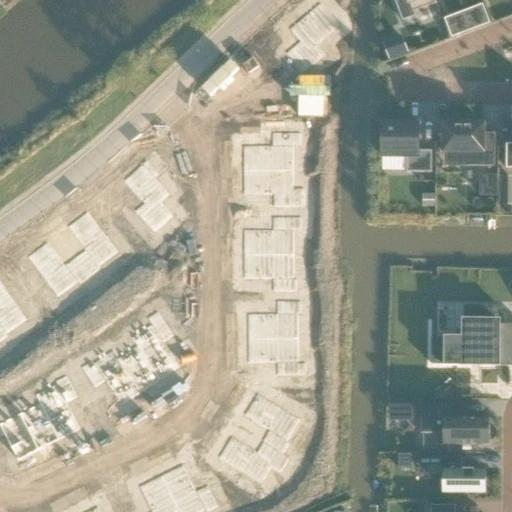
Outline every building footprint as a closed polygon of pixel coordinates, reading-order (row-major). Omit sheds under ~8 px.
[(394,0),(403,21),(415,16),(414,12),(436,4),(434,0),(394,0)] [(471,9),(463,12),(468,23),(475,20),(471,9)] [(289,49),(275,61),(293,81),(316,62),(307,53),(330,33),(311,10),(279,37),(289,49)] [(463,12),(456,14),(460,26),(468,23),(463,12)] [(403,39),(397,41),(402,54),(408,52),(403,39)] [(317,130),(317,118),(305,118),(305,130),(317,130)] [(419,124),(382,124),(382,157),(407,157),(407,172),(432,172),(432,151),(419,151),(419,124)] [(484,135),(484,124),(444,124),(444,152),(461,152),(461,166),(494,166),(494,135),(484,135)] [(242,146),(242,171),(284,171),(284,146),(296,146),(296,134),(272,134),(272,146),(242,146)] [(146,160),(122,182),(142,204),(134,212),(149,230),(158,221),(150,213),(170,195),(155,179),(159,175),(146,160)] [(242,171),(242,196),(272,196),(272,208),(296,208),(296,196),(284,196),(284,171),(242,171)] [(480,186),(480,194),(497,194),(497,176),(484,176),(484,186),(480,186)] [(499,177),(499,191),(511,191),(511,177),(499,177)] [(87,212),(66,227),(84,251),(75,258),(89,278),(99,270),(92,261),(112,245),(87,212)] [(242,230),(242,255),(284,255),(284,230),(296,230),(296,218),(272,218),(272,229),(242,230)] [(47,242),(26,258),(51,291),(72,275),(79,285),(89,278),(75,258),(65,265),(47,242)] [(242,255),(242,280),(272,280),(272,292),(296,292),(296,280),(284,280),(284,255),(242,255)] [(0,281),(0,342),(7,337),(0,327),(22,312),(0,281)] [(247,314),(247,339),(289,339),(288,314),(300,314),(300,302),(276,302),(276,313),(247,314)] [(429,340),(429,366),(497,366),(497,341),(511,341),(511,328),(497,329),(497,308),(461,308),(461,340),(429,340)] [(110,328),(120,321),(116,314),(106,321),(110,328)] [(156,333),(136,346),(159,381),(179,368),(163,343),(173,336),(159,316),(149,323),(156,333)] [(247,339),(247,364),(276,364),(276,376),(300,376),(300,364),(288,364),(289,339),(247,339)] [(136,346),(117,359),(140,393),(159,381),(136,346)] [(91,362),(81,368),(94,388),(104,382),(120,406),(140,393),(117,359),(98,372),(91,362)] [(28,381),(24,373),(13,379),(17,386),(28,381)] [(61,392),(40,404),(59,441),(80,429),(66,403),(77,397),(66,376),(55,382),(61,392)] [(256,393),(243,416),(268,431),(262,442),(283,454),(289,443),(279,438),(292,415),(256,393)] [(40,404),(20,414),(39,451),(59,441),(40,404)] [(403,405),(403,421),(414,421),(414,405),(403,405)] [(421,405),(421,433),(467,433),(467,445),(490,445),(490,418),(462,418),(462,405),(421,405)] [(0,437),(4,436),(18,462),(39,451),(20,414),(0,424),(0,437)] [(231,436),(217,459),(253,480),(266,458),(276,464),(283,454),(262,442),(256,452),(231,436)] [(399,454),(399,469),(411,469),(411,454),(399,454)] [(419,457),(418,467),(430,479),(442,479),(442,493),(485,494),(485,470),(461,469),(462,458),(419,457)] [(183,465),(160,476),(178,511),(181,511),(201,502),(206,511),(207,511),(217,507),(207,486),(196,491),(183,465)] [(178,511),(160,476),(138,487),(150,511),(178,511)]
